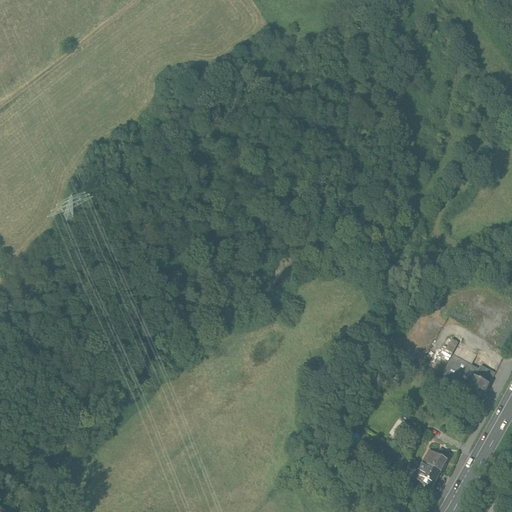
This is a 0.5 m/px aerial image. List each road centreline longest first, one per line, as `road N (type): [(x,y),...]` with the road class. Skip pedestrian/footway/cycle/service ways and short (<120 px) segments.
road 1 (track): [(132,0),(0,103)]
road 2 (track): [(470,251),(432,226),(511,134)]
road 3 (primary): [(511,392),(446,511)]
